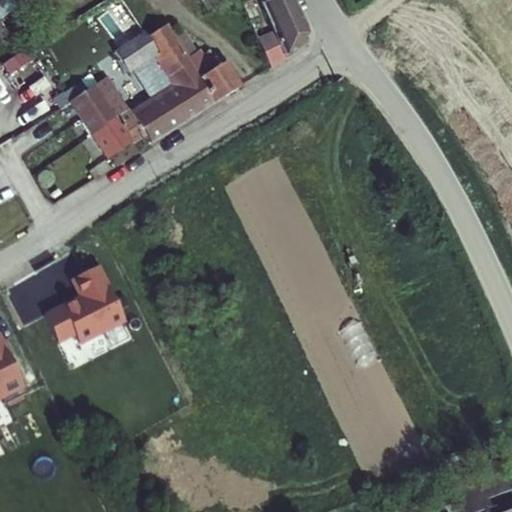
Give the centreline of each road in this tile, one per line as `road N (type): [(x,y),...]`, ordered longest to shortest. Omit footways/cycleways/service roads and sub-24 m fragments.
road 1 (residential): [(0,264),(346,41)]
road 2 (tertiary): [(511,314),(451,184),(346,41)]
